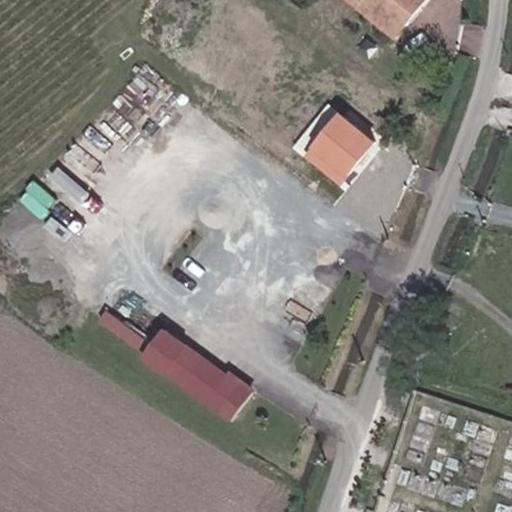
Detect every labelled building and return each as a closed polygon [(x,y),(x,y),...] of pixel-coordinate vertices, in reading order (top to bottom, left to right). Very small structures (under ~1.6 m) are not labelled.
[(389,0),(408,14),(416,4),(411,0),(389,0)] [(361,102),(345,121),(349,125),(387,157),(403,138),(361,102)] [(349,125),(345,121),(332,136),(373,172),(387,157),(349,125)] [(138,345),(145,336),(110,310),(103,319),(138,345)] [(238,419),(260,385),(168,325),(146,360),(238,419)]
